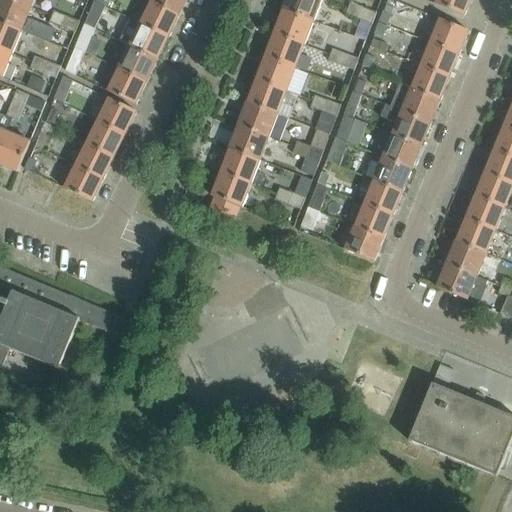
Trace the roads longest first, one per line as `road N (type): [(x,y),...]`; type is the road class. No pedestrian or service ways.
road 1 (residential): [(509,0),(395,275),(395,294),(410,310),(511,352)]
road 2 (residential): [(100,250),(216,0)]
